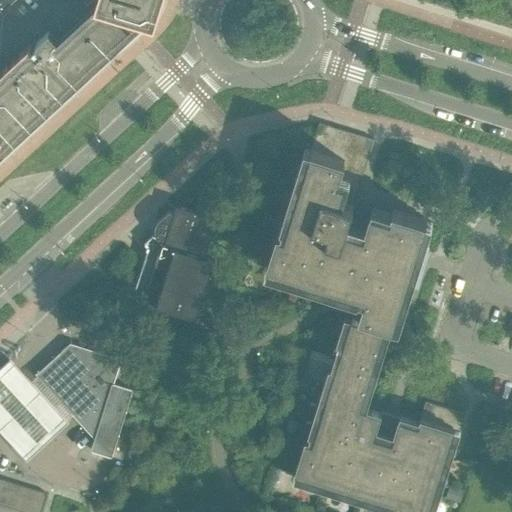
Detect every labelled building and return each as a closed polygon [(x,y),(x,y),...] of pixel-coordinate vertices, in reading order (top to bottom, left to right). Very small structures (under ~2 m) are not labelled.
[(0,156),(87,76),(146,21),(160,8),(162,0),(76,0),(31,43),(0,71),(0,156)] [(277,232),(267,266),(334,287),(348,291),(365,297),(359,316),(358,321),(351,319),(313,442),(306,440),(299,460),(294,459),(292,466),(297,468),(295,475),(361,496),(362,496),(376,500),(393,505),(390,511),(428,511),(445,457),(451,459),(454,450),(465,414),(425,401),(422,413),(418,425),(398,418),(397,421),(380,416),(381,413),(367,409),(368,403),(389,337),(393,326),(399,328),(403,315),(412,287),(418,267),(417,267),(417,266),(416,265),(416,264),(421,249),(423,250),(427,239),(432,222),(426,220),(393,209),(390,218),(385,217),(386,215),(371,211),(366,225),(349,220),(374,140),(320,123),(311,149),(284,234),(277,232)] [(204,256),(216,217),(177,205),(174,212),(170,211),(170,210),(158,220),(156,223),(155,225),(155,227),(155,230),(155,232),(162,242),(165,243),(164,244),(162,243),(160,249),(156,264),(169,268),(156,306),(196,319),(215,260),(204,256)] [(112,456),(132,389),(120,386),(115,384),(113,383),(121,359),(70,343),(36,374),(95,437),(91,450),(100,453),(112,456)] [(11,360),(0,369),(0,430),(29,461),(70,423),(11,360)] [(0,503),(6,505),(14,483),(3,479),(0,488),(0,503)] [(17,509),(24,486),(14,483),(6,505),(17,509)] [(28,511),(35,489),(24,486),(17,509),(28,511)] [(28,511),(39,511),(45,493),(35,489),(28,511)]
